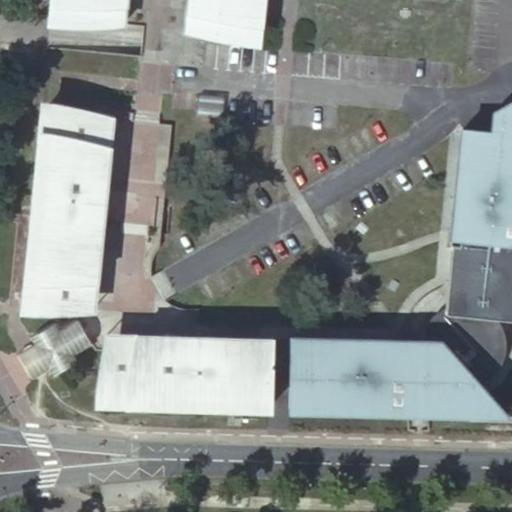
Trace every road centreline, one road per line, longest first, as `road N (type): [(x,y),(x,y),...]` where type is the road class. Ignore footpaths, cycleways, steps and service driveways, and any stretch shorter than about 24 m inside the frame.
road 1 (tertiary): [(511,468),(169,459)]
road 2 (tertiary): [(0,489),(169,459)]
road 3 (tertiary): [(169,459),(0,435)]
